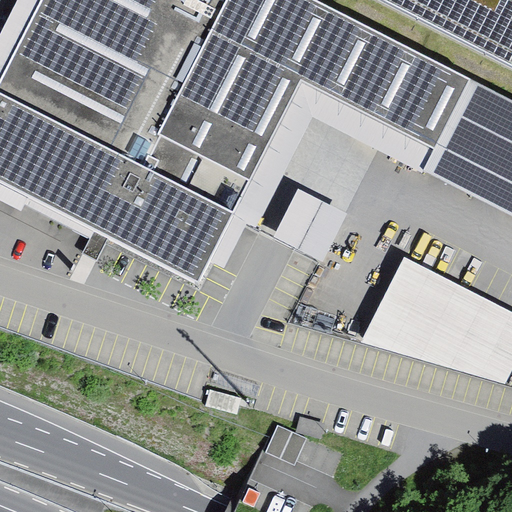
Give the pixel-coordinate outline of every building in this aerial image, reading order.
[(437,159),(477,81),(317,0),(42,0),(0,82),(0,201),(20,211),(26,198),(203,288),(304,91),(437,159)] [(511,0),(376,0),(511,68),(511,0)] [(511,100),(477,81),(437,159),(423,172),(511,218),(511,100)] [(347,213),(298,191),(276,241),(325,263),(347,213)] [(511,370),(511,314),(405,259),(361,346),(504,387),(511,370)] [(259,382),(214,368),(209,382),(255,397),(259,382)] [(243,401),(210,391),(205,407),(238,416),(243,401)] [(326,426),(299,418),(296,435),(321,442),(326,426)] [(278,427),(265,455),(295,468),(307,440),(278,427)]
